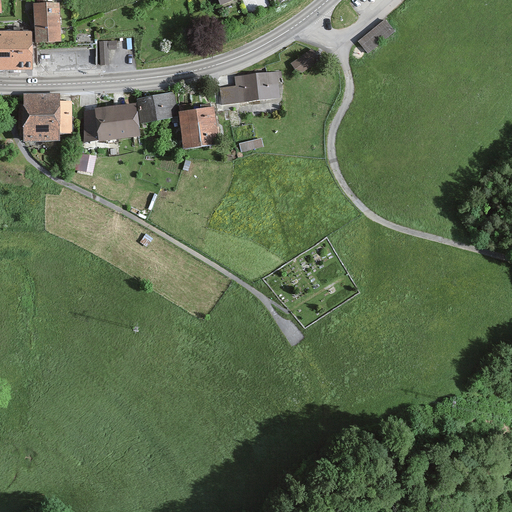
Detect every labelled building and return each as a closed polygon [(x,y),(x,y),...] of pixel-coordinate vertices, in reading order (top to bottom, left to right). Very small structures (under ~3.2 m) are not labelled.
[(216,0),(220,10),(243,0),(216,0)] [(61,42),(59,3),(33,4),(35,43),(61,42)] [(395,32),(386,20),(361,41),(370,53),(395,32)] [(32,31),(0,31),(0,69),(33,69),(32,31)] [(110,64),(110,48),(118,48),(118,40),(101,39),(100,63),(110,64)] [(319,59),(312,49),(293,61),(301,72),(319,59)] [(235,75),(236,84),(220,86),(221,103),(281,96),(279,71),(235,75)] [(174,92),(139,98),(143,120),(178,115),(174,92)] [(72,100),(18,101),(19,133),(23,133),(23,140),(61,139),(61,133),(73,133),(72,100)] [(138,105),(82,111),(85,140),(141,134),(138,105)] [(219,142),(215,105),(179,110),(183,146),(219,142)] [(264,146),(262,137),(240,142),(242,150),(264,146)] [(96,156),(80,152),(77,167),(93,170),(96,156)]
